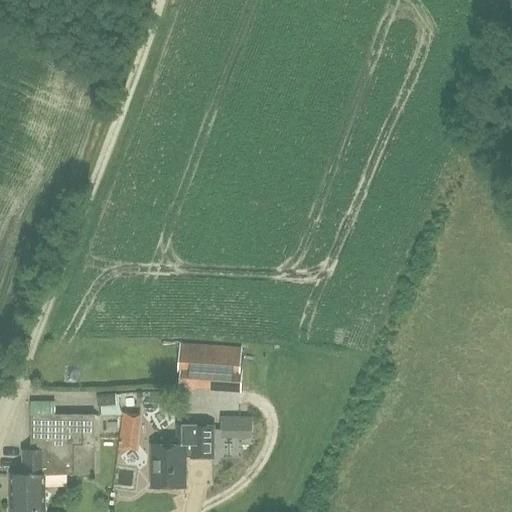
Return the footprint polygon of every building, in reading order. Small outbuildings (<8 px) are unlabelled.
[(181,345),(179,370),(181,370),(180,384),(240,389),(241,372),(239,372),(241,349),(181,345)] [(120,365),(120,390),(135,390),(135,365),(120,365)] [(106,402),(111,418),(126,413),(121,398),(106,402)] [(95,474),(95,414),(30,413),(30,448),(21,448),(21,472),(11,472),(10,511),(45,511),(46,473),(95,474)] [(222,418),(222,435),(232,435),(232,418),(222,418)] [(147,459),(147,420),(127,420),(127,458),(147,459)] [(212,458),(213,426),(177,425),(176,443),(150,443),(150,487),(185,487),(185,458),(212,458)] [(252,464),(251,435),(221,437),(223,466),(252,464)]
